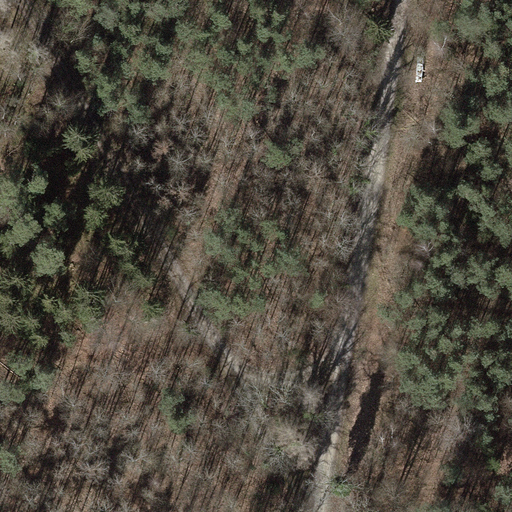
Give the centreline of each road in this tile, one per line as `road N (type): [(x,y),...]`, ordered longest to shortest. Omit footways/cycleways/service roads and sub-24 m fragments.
road 1 (track): [(24,0),(225,357),(268,380),(315,367),(344,348)]
road 2 (track): [(318,511),(402,0)]
road 3 (track): [(313,511),(225,357)]
